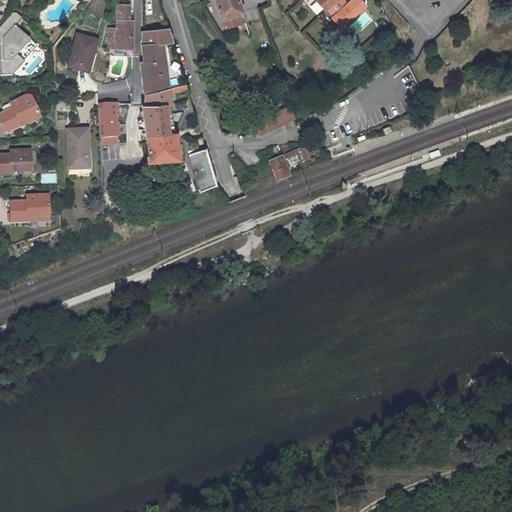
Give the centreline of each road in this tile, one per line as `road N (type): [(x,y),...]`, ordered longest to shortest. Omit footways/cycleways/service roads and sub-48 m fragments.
road 1 (track): [(0,329),(129,279),(231,257),(294,225),(320,201),(511,135)]
road 2 (residential): [(171,0),(253,243)]
road 3 (track): [(364,511),(511,453)]
